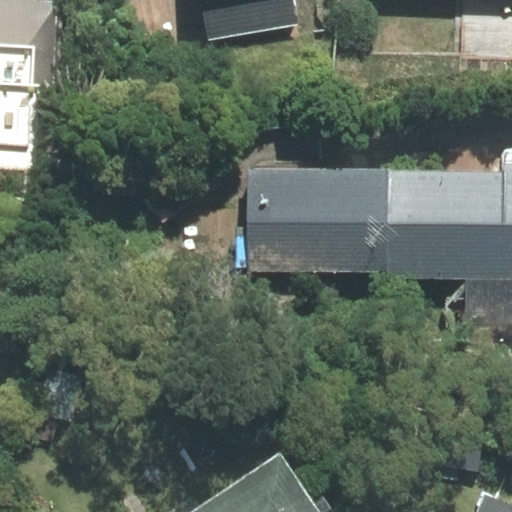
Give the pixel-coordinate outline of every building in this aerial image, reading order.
[(181,0),(189,43),(288,25),(283,0),(181,0)] [(380,167),(242,168),(243,270),(381,269),(380,167)] [(511,168),(385,168),(385,277),(511,277),(511,168)] [(317,511),(272,447),(178,511),(317,511)] [(511,511),(511,504),(476,491),(468,511),(511,511)]
